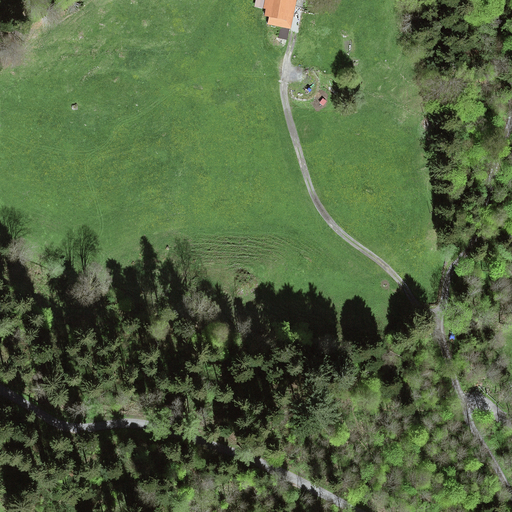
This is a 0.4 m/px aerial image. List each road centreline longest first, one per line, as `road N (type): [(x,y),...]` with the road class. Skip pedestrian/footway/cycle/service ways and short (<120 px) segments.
road 1 (track): [(511,497),(471,427),(443,345),(440,309),(511,118)]
road 2 (unclassified): [(360,511),(166,429),(70,429),(0,388)]
road 3 (track): [(440,309),(328,229),(282,105),(291,40)]
